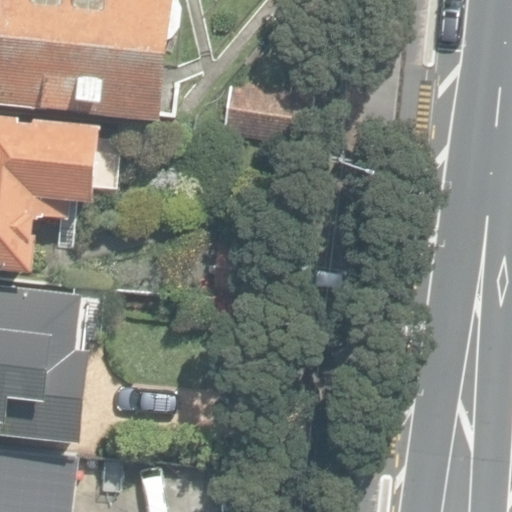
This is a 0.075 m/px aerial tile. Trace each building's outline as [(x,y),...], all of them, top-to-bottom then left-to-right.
[(0,0),(0,97),(163,113),(173,0),(0,0)] [(229,135),(313,141),(317,89),(233,82),(229,135)] [(0,261),(34,264),(37,229),(34,229),(35,211),(39,212),(40,208),(69,210),(71,191),(94,193),(95,181),(118,183),(122,136),(99,134),(100,120),(37,115),(36,118),(21,117),(21,111),(0,109),(0,261)] [(216,292),(297,302),(302,246),(222,238),(216,292)] [(0,422),(83,430),(91,341),(81,340),(85,286),(0,278),(0,422)] [(0,511),(77,511),(83,453),(0,444),(0,511)]
